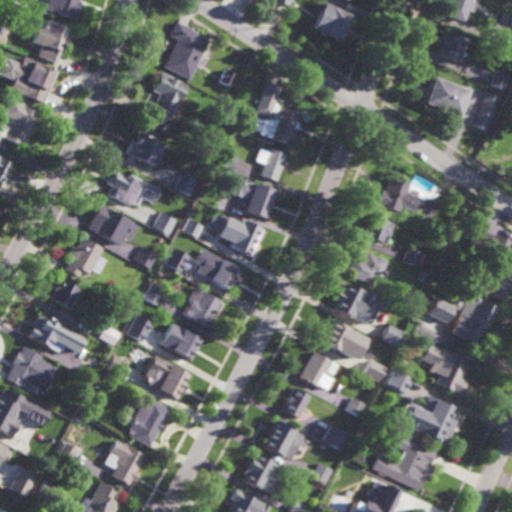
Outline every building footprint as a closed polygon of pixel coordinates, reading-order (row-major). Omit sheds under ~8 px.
[(77,0),(71,19),(65,17),(66,15),(43,7),(45,0),(77,0)] [(467,0),(460,20),(440,13),(444,2),(442,1),(442,0),(467,0)] [(344,11),(341,19),(344,20),(339,34),(336,33),(334,39),(316,33),(318,28),(312,26),(312,28),(290,20),(295,7),(316,14),(318,9),(324,11),(326,5),(344,11)] [(66,27),(63,34),(66,35),(63,43),(61,43),(58,51),(57,51),(54,61),(37,55),(41,44),(30,40),(36,23),(41,24),(44,18),(66,27)] [(187,79),(161,66),(175,39),(167,35),(174,20),(189,28),(189,29),(198,33),(197,35),(207,40),(187,79)] [(461,55),(457,54),(455,60),(434,52),(443,29),(464,37),(459,50),(462,51),(461,55)] [(42,102),(8,88),(14,73),(16,75),(19,69),(16,68),(21,55),(51,68),(50,70),(55,72),(42,102)] [(226,85),(217,82),(223,69),(231,72),(226,85)] [(503,90),(489,84),(494,71),(508,76),(503,90)] [(175,102),(167,118),(164,117),(160,125),(144,117),(156,93),(150,90),(158,72),(184,84),(175,102)] [(457,115),(422,101),(432,75),(467,89),(457,115)] [(279,87),(272,104),(290,111),(290,110),(294,112),(293,113),(297,114),(292,127),(294,127),(287,145),(265,136),(264,138),(260,136),(261,134),(258,133),(258,132),(253,130),(257,119),(262,121),(263,118),(265,119),(266,116),(253,111),(265,81),(279,87)] [(485,130),(472,124),(486,91),(500,97),(485,130)] [(31,126),(22,143),(20,146),(0,135),(0,122),(6,126),(10,117),(2,113),(10,98),(37,112),(30,125),(31,126)] [(152,139),(161,144),(151,165),(150,165),(148,168),(145,167),(146,163),(139,160),(138,161),(135,160),(136,158),(122,152),(122,149),(124,144),(125,144),(128,138),(133,140),(135,137),(134,137),(136,133),(139,134),(142,128),(154,134),(152,139)] [(280,167),(279,167),(274,180),(258,175),(262,164),(253,160),(258,147),(267,151),(268,148),(285,154),(280,167)] [(230,169),(216,164),(221,150),(235,156),(230,169)] [(0,182),(0,158),(10,164),(0,182)] [(130,206),(104,193),(109,185),(107,184),(113,172),(135,184),(129,195),(134,198),(130,206)] [(186,196),(170,188),(178,173),(193,181),(186,196)] [(267,207),(265,206),(261,218),(241,210),(245,199),(225,191),(230,176),(251,184),(252,182),(272,189),(267,201),(269,202),(267,207)] [(416,191),(414,195),(417,197),(412,210),(399,205),(396,212),(375,203),(380,190),(383,191),(388,177),(407,184),(406,187),(416,191)] [(106,240),(88,230),(91,223),(87,221),(98,202),(119,214),(106,240)] [(385,215),(383,220),(392,223),(387,237),(381,235),(378,242),(361,236),(370,214),(371,214),(373,210),(385,215)] [(165,235),(149,226),(157,212),(172,220),(165,235)] [(189,235),(179,230),(185,218),(195,224),(189,235)] [(245,254),(241,253),(241,254),(237,252),(238,251),(237,251),(235,254),(233,252),(234,249),(227,246),(227,245),(222,243),(227,231),(233,233),(239,220),(256,228),(245,254)] [(496,236),(497,234),(511,242),(511,243),(511,284),(508,293),(506,292),(502,301),(465,284),(473,267),(490,276),(495,266),(485,261),(488,255),(466,244),(475,226),(496,236)] [(99,248),(95,256),(103,260),(95,273),(87,269),(85,274),(78,270),(75,276),(61,269),(67,257),(63,255),(69,246),(72,248),(78,237),(99,248)] [(146,269),(130,260),(139,245),(154,255),(146,269)] [(377,279),(373,277),(370,285),(345,274),(348,266),(347,266),(350,260),(349,259),(355,247),(368,252),(367,253),(385,260),(377,279)] [(415,265),(402,260),(407,247),(420,252),(415,265)] [(174,271),(161,265),(168,252),(180,259),(174,271)] [(237,269),(226,290),(208,280),(209,277),(201,273),(207,261),(215,265),(218,259),(237,269)] [(427,281),(421,279),(424,272),(430,274),(427,281)] [(76,289),(66,308),(49,299),(54,290),(52,288),(55,281),(58,283),(60,280),(76,289)] [(359,303),(354,301),(348,315),(331,308),(337,295),(336,294),(341,283),(358,290),(357,293),(362,296),(359,303)] [(154,305),(139,296),(142,291),(144,292),(149,284),(162,291),(154,305)] [(205,327),(182,314),(184,310),(182,309),(187,300),(185,299),(192,286),(219,301),(205,327)] [(463,298),(461,301),(463,302),(466,296),(471,298),(471,297),(474,299),(474,300),(476,301),(477,299),(495,308),(484,332),(483,331),(476,345),(458,337),(467,319),(457,314),(460,307),(458,306),(457,310),(446,304),(451,293),(463,298)] [(176,303),(159,298),(156,308),(173,313),(176,303)] [(425,315),(444,323),(451,307),(432,299),(425,315)] [(51,343),(50,342),(47,347),(25,335),(36,313),(59,326),(55,333),(56,334),(51,343)] [(333,350),(316,341),(322,329),(321,329),(326,319),(345,329),(333,350)] [(140,343),(128,337),(127,338),(122,335),(127,325),(145,335),(140,343)] [(110,346),(99,340),(104,329),(116,335),(110,346)] [(199,340),(188,360),(184,358),(184,359),(182,358),(182,357),(169,350),(171,346),(166,343),(171,334),(176,337),(180,330),(199,340)] [(390,345),(381,341),(385,334),(394,338),(390,345)] [(440,349),(441,346),(450,350),(450,351),(468,359),(459,378),(465,381),(459,395),(450,391),(451,391),(427,380),(434,365),(419,359),(427,343),(440,349)] [(40,357),(36,365),(42,368),(35,381),(29,378),(26,382),(22,380),(18,386),(4,378),(11,365),(9,364),(16,352),(18,352),(21,346),(40,357)] [(328,362),(328,361),(335,364),(329,376),(324,373),(322,375),(330,379),(324,390),(316,386),(315,388),(308,384),(307,385),(303,384),(304,382),(296,377),(297,376),(292,374),(300,359),(305,362),(310,352),(328,362)] [(117,377),(102,369),(110,354),(125,363),(117,377)] [(181,393),(177,391),(173,400),(144,385),(151,373),(144,369),(151,356),(186,375),(181,384),(185,386),(181,393)] [(92,380),(80,374),(86,362),(98,368),(92,380)] [(378,384),(366,377),(370,370),(382,377),(378,384)] [(404,393),(409,377),(389,370),(383,386),(404,393)] [(26,401),(47,412),(40,427),(20,416),(9,438),(0,433),(0,391),(2,388),(26,401)] [(295,419),(278,410),(284,400),(286,397),(286,396),(290,388),(307,397),(295,419)] [(356,417),(343,409),(350,397),(363,405),(356,417)] [(450,406),(454,408),(449,420),(447,420),(441,433),(443,434),(440,440),(438,439),(437,440),(402,425),(409,409),(424,416),(432,398),(450,406)] [(159,424),(163,426),(159,433),(155,431),(146,447),(128,437),(133,429),(129,428),(134,420),(137,422),(149,400),(167,410),(159,424)] [(287,460),(281,456),(280,457),(259,446),(273,420),(301,434),(287,460)] [(338,451),(320,441),(329,425),(346,435),(338,451)] [(427,465),(425,464),(420,474),(423,476),(417,490),(390,477),(377,470),(383,458),(396,464),(408,439),(434,451),(427,465)] [(132,482),(128,480),(125,486),(107,476),(111,469),(100,464),(106,453),(105,452),(112,440),(141,456),(132,471),(137,474),(132,482)] [(68,461),(55,453),(61,442),(75,450),(68,461)] [(9,449),(0,444),(0,461),(3,463),(9,449)] [(280,468),(275,478),(282,482),(274,495),(268,491),(266,493),(257,488),(256,489),(240,480),(243,475),(240,474),(248,460),(250,461),(254,454),(280,468)] [(322,485),(308,477),(316,463),(330,470),(322,485)] [(58,482),(48,499),(35,492),(42,479),(47,482),(49,477),(58,482)] [(375,511),(369,509),(372,501),(358,494),(366,478),(407,498),(400,511),(375,511)] [(111,502),(115,504),(111,511),(81,511),(76,509),(82,498),(88,501),(97,483),(116,493),(111,502)] [(20,485),(20,484),(31,490),(27,499),(15,493),(19,484),(20,485)] [(262,511),(225,511),(232,501),(228,499),(233,489),(265,507),(262,511)] [(288,511),(287,511),(293,500),(307,506),(303,511),(288,511)]
